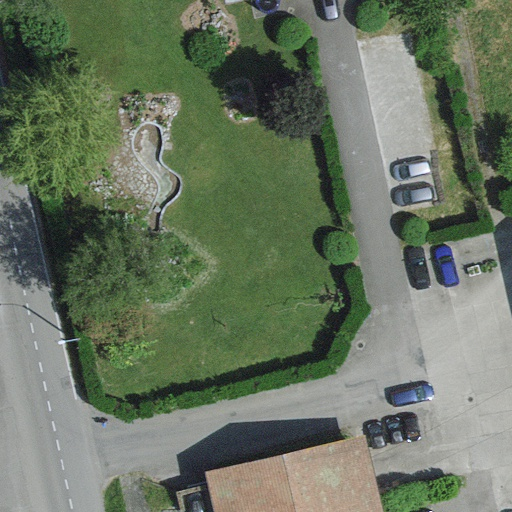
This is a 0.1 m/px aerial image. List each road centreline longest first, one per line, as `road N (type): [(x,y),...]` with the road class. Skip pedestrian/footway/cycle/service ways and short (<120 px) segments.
road 1 (tertiary): [(28,305),(74,511)]
road 2 (tertiary): [(0,177),(28,305)]
